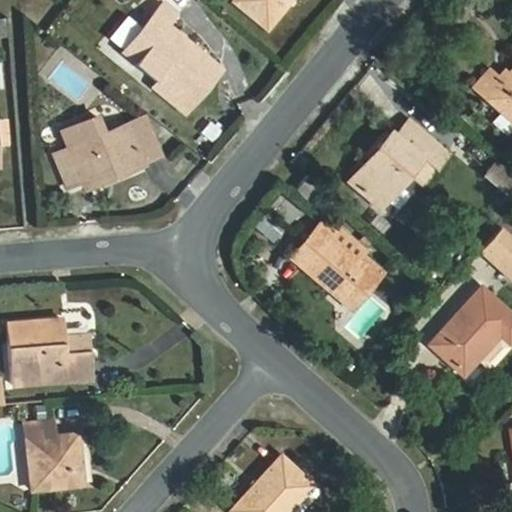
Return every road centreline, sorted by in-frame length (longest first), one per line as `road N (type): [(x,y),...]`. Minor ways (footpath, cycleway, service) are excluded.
road 1 (residential): [(175,254),(382,0)]
road 2 (residential): [(415,511),(412,487),(277,355)]
road 3 (residential): [(137,511),(277,355)]
road 4 (residential): [(175,254),(0,267)]
road 5 (residential): [(277,355),(175,254)]
